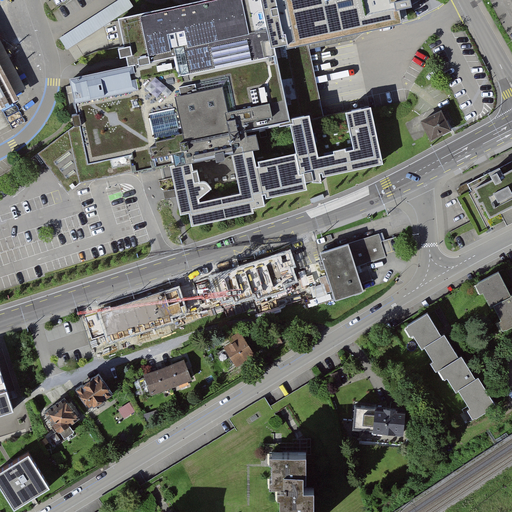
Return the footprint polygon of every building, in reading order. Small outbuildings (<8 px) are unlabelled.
[(206,0),(119,19),(125,48),(119,49),(120,59),(127,58),(128,66),(70,80),(79,123),(38,154),(69,191),(82,181),(118,174),(171,163),(177,191),(181,211),(189,210),(192,224),(254,211),(253,208),(266,205),(264,197),(309,188),(307,181),(324,177),(385,163),(372,102),(347,108),(323,113),(309,45),(286,50),(276,0),(206,0)] [(129,0),(119,0),(59,38),(66,50),(134,7),(129,0)] [(397,0),(276,0),(286,50),(309,45),(402,24),(399,10),(412,8),(410,0),(407,0),(398,2),(397,0)] [(0,57),(0,102),(18,93),(0,57)] [(442,112),(421,122),(431,141),(451,131),(442,112)] [(511,169),(476,188),(490,217),(511,206),(511,169)] [(378,234),(320,253),(335,301),(365,291),(357,267),(386,258),(385,254),(381,242),(378,234)] [(387,254),(400,252),(397,236),(384,239),(387,254)] [(301,284),(290,251),(96,313),(107,346),(301,284)] [(511,282),(506,270),(482,281),(495,309),(501,306),(511,329),(511,328),(511,282)] [(444,336),(428,311),(407,323),(422,347),(426,345),(434,358),(430,361),(436,371),(440,369),(445,378),(447,376),(456,391),(460,389),(477,417),(495,406),(477,376),(476,377),(461,353),(458,355),(446,335),(444,336)] [(240,331),(221,343),(237,367),(256,356),(240,331)] [(184,359),(143,374),(151,395),(192,380),(184,359)] [(0,414),(14,410),(0,366),(0,414)] [(98,373),(76,388),(91,409),(113,393),(98,373)] [(266,396),(231,418),(236,425),(246,419),(250,425),(274,409),(266,396)] [(65,397),(44,411),(58,433),(80,418),(65,397)] [(130,403),(120,409),(124,416),(134,410),(130,403)] [(406,409),(355,405),(353,430),(404,434),(406,409)] [(305,450),(272,449),(271,482),(280,483),(279,511),(313,511),(314,486),(304,485),(305,450)] [(0,485),(14,509),(50,487),(29,452),(0,469),(0,485)]
